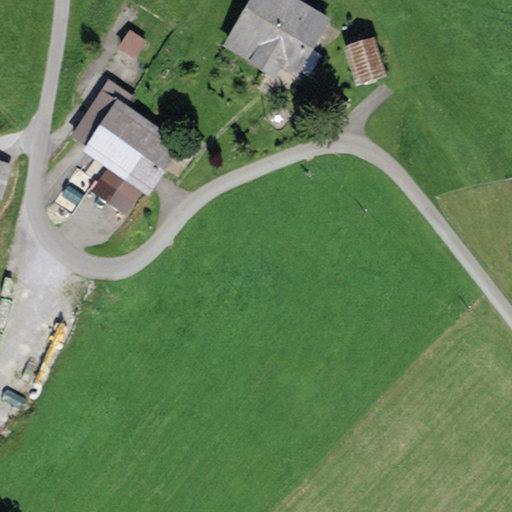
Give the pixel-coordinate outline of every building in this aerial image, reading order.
[(326,18),(293,0),(257,0),(255,5),(259,7),(249,25),(244,22),(231,46),(275,71),(282,57),(299,66),(326,18)] [(136,56),(148,41),(132,29),(121,44),(136,56)] [(352,49),(360,80),(383,73),(374,43),(352,49)] [(148,186),(177,145),(104,96),(76,137),(148,186)] [(0,194),(9,169),(0,165),(0,194)] [(128,211),(140,184),(103,168),(92,195),(128,211)]
